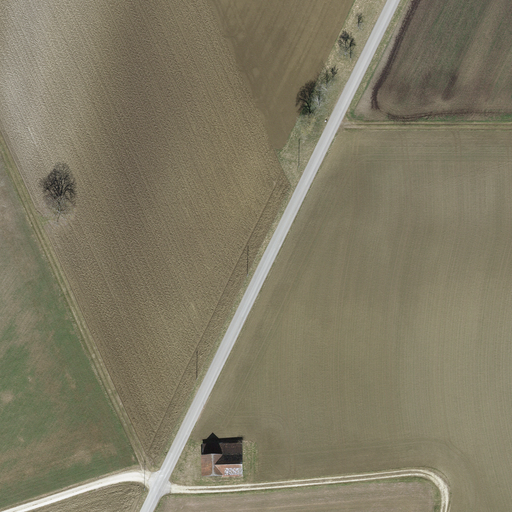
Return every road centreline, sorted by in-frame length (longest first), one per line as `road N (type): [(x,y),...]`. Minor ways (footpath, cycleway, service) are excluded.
road 1 (tertiary): [(393,0),(145,511)]
road 2 (track): [(147,478),(0,127)]
road 3 (track): [(443,511),(447,497),(437,474),(157,488)]
road 4 (track): [(336,128),(511,127)]
road 5 (track): [(17,511),(132,475),(160,481)]
